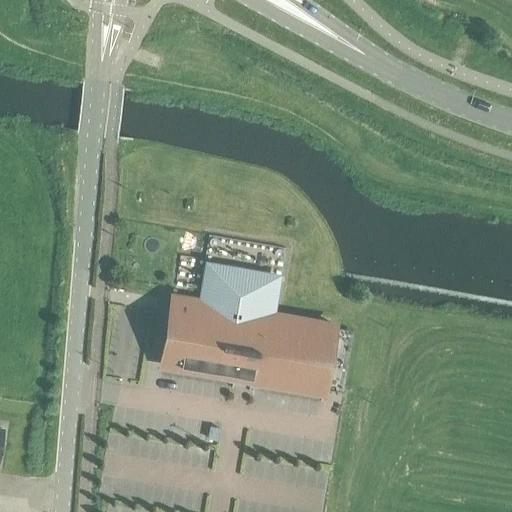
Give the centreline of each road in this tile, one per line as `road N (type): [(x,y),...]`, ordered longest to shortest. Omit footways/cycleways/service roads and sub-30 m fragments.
road 1 (tertiary): [(62,511),(109,0)]
road 2 (secondary): [(511,122),(427,88),(275,0)]
